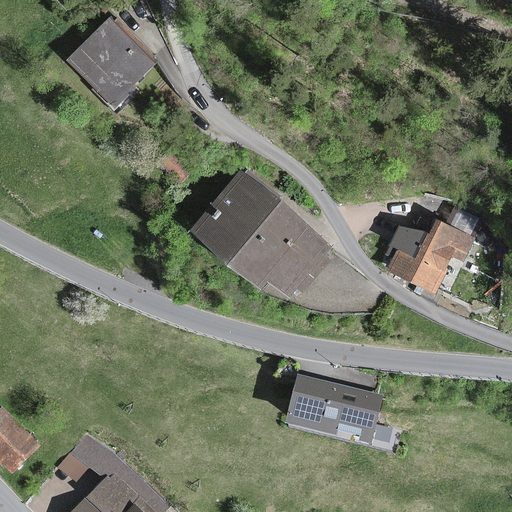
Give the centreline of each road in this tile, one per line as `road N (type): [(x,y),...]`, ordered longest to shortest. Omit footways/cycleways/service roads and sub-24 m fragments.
road 1 (residential): [(0,225),(195,315),(332,350),(511,366)]
road 2 (residential): [(170,0),(196,77),(223,113),(307,176),(389,286),(511,338)]
